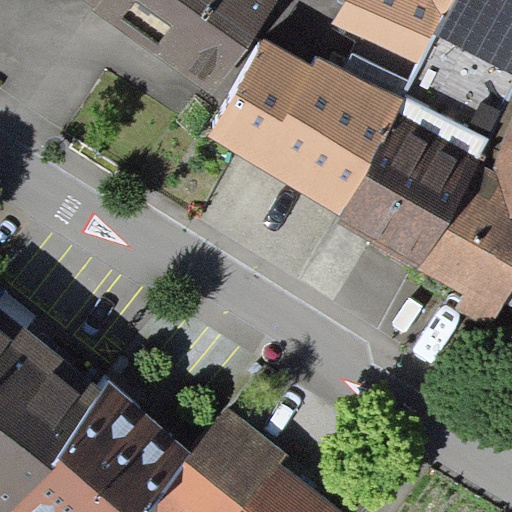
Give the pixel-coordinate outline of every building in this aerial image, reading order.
[(111,0),(221,78),(275,0),(111,0)] [(347,0),(339,18),(361,28),(353,47),(411,74),(443,7),(447,0),(347,0)] [(511,88),(511,0),(458,0),(404,97),(486,141),(511,88)] [(404,97),(264,36),(218,122),(343,203),(404,97)] [(486,141),(404,97),(343,203),(425,252),(470,177),(486,141)] [(470,177),(425,252),(500,295),(511,273),(511,132),(490,189),(470,177)] [(102,381),(0,301),(0,510),(5,504),(102,381)] [(133,511),(190,445),(111,373),(5,504),(13,511),(133,511)] [(344,511),(223,409),(134,511),(344,511)]
